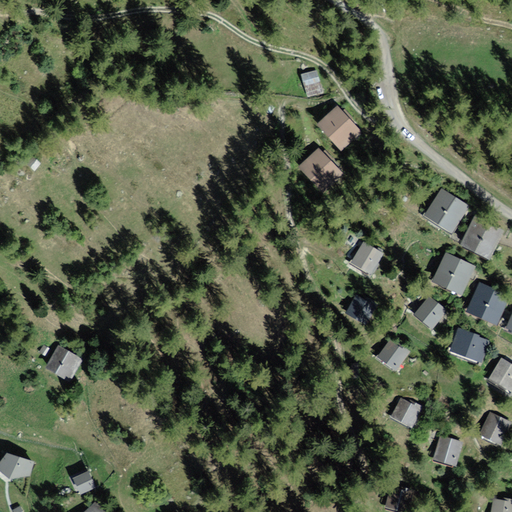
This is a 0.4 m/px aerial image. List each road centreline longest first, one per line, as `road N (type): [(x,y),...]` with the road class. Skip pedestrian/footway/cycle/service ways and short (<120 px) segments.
road 1 (track): [(279,96),(288,214),(335,331),(334,411),(388,511)]
road 2 (track): [(397,114),(511,209)]
road 3 (track): [(335,0),(381,37),(397,114)]
